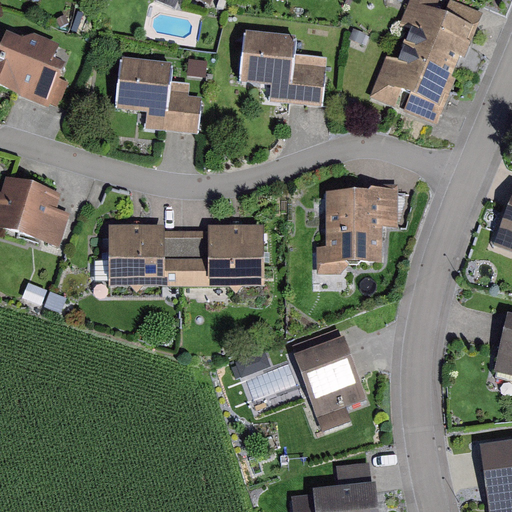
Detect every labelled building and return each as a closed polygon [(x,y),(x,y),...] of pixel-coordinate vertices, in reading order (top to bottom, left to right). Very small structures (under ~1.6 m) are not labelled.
[(411,35),(405,50),(456,71),(461,60),(465,61),(483,17),(442,0),(411,0),(399,30),(411,35)] [(297,40),(247,35),(242,87),(249,88),(272,90),(270,102),(270,105),(322,110),(327,61),(296,58),(297,40)] [(0,52),(0,89),(21,98),(21,100),(49,111),(51,107),(59,110),(69,86),(61,82),(66,69),(54,64),(60,48),(34,37),(23,42),(7,36),(0,52)] [(456,83),(452,81),(456,71),(405,50),(400,64),(388,59),(370,102),(437,129),(456,83)] [(172,66),(123,62),(120,90),(118,110),(118,114),(148,116),(146,134),(197,139),(201,100),(189,99),(190,87),(170,85),(172,66)] [(64,199),(7,181),(0,201),(0,235),(58,254),(70,216),(59,213),(64,199)] [(368,196),(326,196),(326,250),(317,250),(317,277),(341,277),(350,268),(383,267),(383,231),(399,231),(399,188),(375,188),(368,196)] [(511,202),(508,213),(503,225),(500,234),(495,246),(494,249),(511,256),(511,202)] [(109,290),(187,290),(187,234),(165,235),(165,229),(109,229),(109,290)] [(209,234),(187,234),(187,290),(265,290),(265,229),(209,230),(209,234)] [(511,322),(508,322),(495,377),(511,380),(511,322)] [(345,342),(294,361),(322,437),(353,426),(347,411),(368,403),(345,342)] [(511,511),(511,445),(481,450),(484,477),(488,511),(511,511)] [(339,496),(373,493),(370,468),(337,471),(339,496)] [(379,511),(377,493),(373,493),(339,496),(293,501),(293,511),(379,511)]
